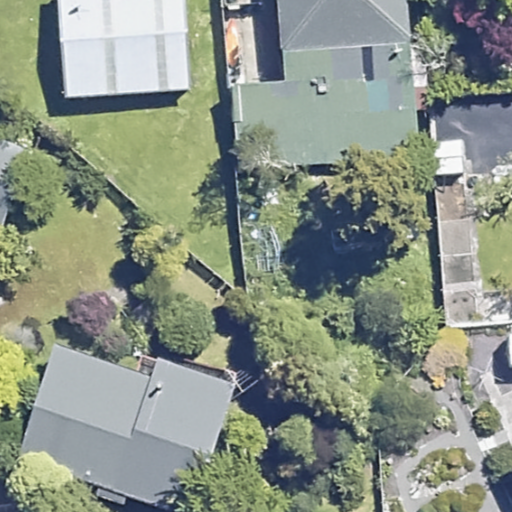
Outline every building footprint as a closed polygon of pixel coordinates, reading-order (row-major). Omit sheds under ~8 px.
[(287,46),(400,36),(398,0),(273,0),(277,46),(287,46)] [(217,7),(92,18),(103,141),(228,130),(217,7)] [(400,36),(287,46),(289,86),(235,90),(241,192),(321,187),(325,265),(372,262),(367,184),(422,181),(419,113),(414,35),(400,36)] [(30,156),(0,145),(0,226),(5,228),(30,156)] [(146,378),(43,347),(9,461),(178,511),(186,511),(224,386),(151,364),(146,378)]
